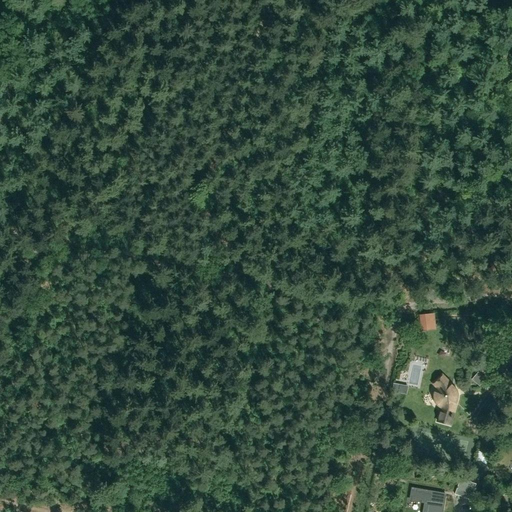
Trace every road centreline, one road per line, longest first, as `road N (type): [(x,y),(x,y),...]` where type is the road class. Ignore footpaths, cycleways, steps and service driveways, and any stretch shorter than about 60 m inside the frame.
road 1 (track): [(511,299),(328,298),(250,275),(215,275),(0,229)]
road 2 (track): [(268,0),(201,197),(205,218),(241,274)]
road 3 (track): [(344,511),(394,323),(421,300)]
